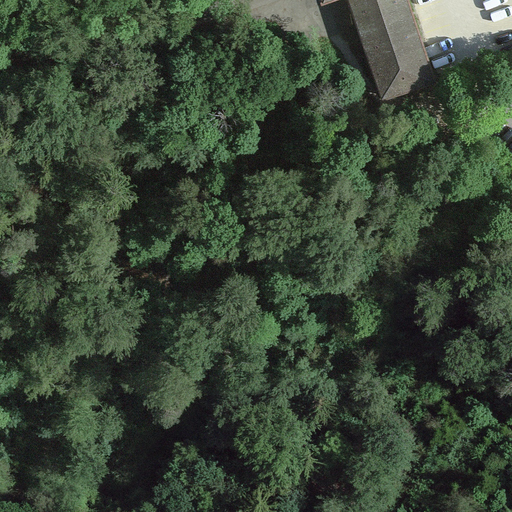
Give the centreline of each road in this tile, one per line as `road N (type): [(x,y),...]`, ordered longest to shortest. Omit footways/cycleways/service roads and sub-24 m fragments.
road 1 (track): [(394,511),(270,210),(193,72),(173,0)]
road 2 (unclassified): [(356,511),(301,458),(187,286),(134,237),(0,156)]
road 3 (unclassified): [(224,0),(85,37),(0,32)]
